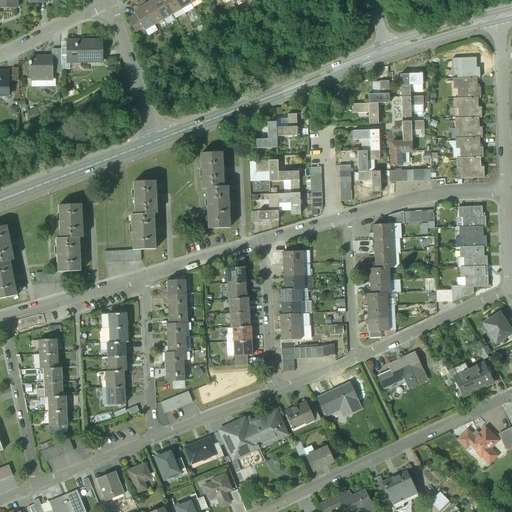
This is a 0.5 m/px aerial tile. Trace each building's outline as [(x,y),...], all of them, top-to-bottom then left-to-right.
[(0,0),(0,8),(16,9),(16,0),(0,0)] [(153,1),(147,5),(144,0),(141,2),(154,25),(163,20),(153,1)] [(172,14),(163,0),(154,0),(153,1),(163,20),(172,14)] [(176,0),(163,0),(172,14),(181,9),(176,0)] [(190,4),(188,0),(176,0),(181,9),(190,4)] [(154,25),(141,2),(138,4),(140,8),(134,12),(136,15),(143,27),(144,30),(154,25)] [(136,15),(128,20),(135,32),(143,27),(136,15)] [(102,41),(67,41),(68,63),(102,63),(102,41)] [(61,49),(51,49),(51,57),(52,57),(52,73),(55,73),(61,73),(61,49)] [(51,57),(30,57),(30,61),(29,61),(29,65),(30,65),(30,80),(52,80),(53,80),(55,80),(55,73),(52,73),(52,57),(51,57)] [(476,58),(452,58),(452,69),(456,69),(456,79),(477,78),(480,78),(479,67),(476,67),(476,58)] [(0,96),(9,96),(8,72),(0,72),(0,96)] [(422,74),(400,74),(401,97),(410,97),(409,85),(422,85),(422,74)] [(456,79),(452,79),(453,89),(457,89),(457,99),(477,98),(480,98),(480,87),(477,87),(477,78),(456,79)] [(388,81),(379,81),(379,94),(373,94),(368,94),(368,103),(377,103),(389,103),(388,81)] [(410,97),(401,97),(401,118),(411,118),(410,106),(423,106),(422,96),(410,97)] [(457,99),(453,99),(454,109),(457,109),(458,119),(478,118),(481,118),(481,107),(478,107),(477,98),(457,99)] [(368,103),(351,104),(352,113),(369,113),(369,124),(378,124),(377,103),(368,103)] [(288,127),(276,128),(276,137),(297,136),(297,114),(287,114),(288,127)] [(458,119),(454,119),(454,129),(458,129),(458,139),(479,138),(482,138),(482,127),(478,127),(478,118),(458,119)] [(423,121),(402,122),(402,143),(411,143),(411,131),(424,130),(423,121)] [(276,122),(267,122),(267,139),(256,140),(256,149),(277,148),(276,137),(276,128),(276,122)] [(378,130),(352,131),(353,140),(361,140),(369,140),(370,151),(379,151),(378,130)] [(458,139),(455,139),(455,149),(459,149),(459,158),(479,158),(483,158),(482,147),(479,147),(479,138),(458,139)] [(369,140),(361,140),(361,151),(370,151),(369,140)] [(402,143),(391,143),(392,165),(401,165),(400,152),(412,152),(411,143),(402,143)] [(361,151),(357,152),(358,172),(367,172),(367,161),(379,160),(379,151),(370,151),(361,151)] [(222,153),(201,154),(203,188),(207,188),(224,187),(222,153)] [(459,158),(455,159),(456,169),(460,169),(460,179),(483,178),(483,167),(480,167),(479,158),(459,158)] [(277,161),(255,161),(256,173),(268,172),(269,182),(278,181),(278,172),(277,161)] [(367,172),(358,172),(358,182),(365,181),(371,181),(371,187),(372,193),(381,192),(380,171),(367,172)] [(299,172),(278,172),(278,181),(289,181),(290,194),(299,193),(299,172)] [(155,181),(133,182),(135,215),(153,214),(157,214),(155,181)] [(224,187),(207,188),(209,228),(230,227),(228,187),(224,187)] [(290,194),(277,194),(278,204),(290,203),(291,215),(300,214),(299,193),(290,194)] [(277,194),(268,195),(269,211),(257,212),(258,221),(278,220),(278,204),(277,194)] [(81,204),(59,205),(60,239),(79,238),(83,238),(81,204)] [(482,206),(458,207),(458,218),(462,218),(462,228),(482,227),(485,227),(485,216),(482,216),(482,206)] [(403,211),(388,215),(389,224),(390,224),(390,225),(400,224),(404,224),(404,223),(403,211)] [(135,215),(131,215),(133,250),(141,250),(156,249),(153,214),(135,215)] [(389,224),(373,225),(373,240),(391,239),(391,232),(392,232),(392,231),(391,231),(390,225),(390,224),(389,224)] [(400,224),(390,225),(391,231),(392,231),(392,232),(391,232),(391,239),(401,238),(400,224)] [(7,225),(0,226),(0,262),(10,261),(13,260),(7,225)] [(462,228),(458,228),(459,238),(463,238),(463,248),(483,247),(486,247),(486,236),(483,236),(482,227),(462,228)] [(60,239),(56,239),(58,272),(66,272),(81,271),(79,238),(60,239)] [(391,239),(373,240),(374,254),(392,253),(391,239)] [(463,248),(459,248),(459,258),(463,257),(464,267),(484,267),(487,267),(487,256),(484,256),(483,247),(463,248)] [(133,250),(110,251),(110,262),(141,261),(141,250),(133,250)] [(286,252),(282,252),(283,265),(303,264),(302,251),(286,252)] [(392,253),(374,254),(375,269),(389,268),(393,268),(392,253)] [(0,262),(0,298),(17,295),(13,278),(10,261),(0,262)] [(303,264),(283,265),(283,278),(304,277),(303,264)] [(232,267),(226,268),(227,284),(245,283),(244,267),(232,267)] [(484,276),(484,267),(464,267),(460,268),(460,278),(464,277),(464,285),(464,288),(472,287),(488,287),(487,276),(484,276)] [(375,269),(369,269),(370,282),(390,281),(389,268),(375,269)] [(58,272),(35,273),(36,285),(66,283),(66,272),(58,272)] [(304,277),(283,278),(284,290),(300,289),(300,290),(304,289),(304,277)] [(428,278),(429,289),(437,289),(437,278),(428,278)] [(185,280),(167,281),(168,295),(186,294),(185,280)] [(390,281),(370,282),(371,294),(387,293),(390,293),(390,281)] [(245,283),(227,284),(228,300),(229,300),(246,299),(245,283)] [(464,285),(451,286),(451,290),(452,290),(452,302),(473,293),(472,287),(464,288),(464,285)] [(300,289),(284,290),(280,290),(281,303),(301,302),(301,301),(300,290),(300,289)] [(451,290),(436,291),(436,302),(452,302),(452,290),(451,290)] [(371,294),(366,294),(367,307),(387,306),(387,293),(371,294)] [(186,294),(168,295),(168,310),(186,309),(186,294)] [(246,299),(229,300),(230,314),(248,313),(247,299),(246,299)] [(301,302),(281,303),(281,315),(300,314),(300,315),(302,314),(301,302)] [(387,306),(367,307),(368,319),(388,318),(387,306)] [(186,309),(168,310),(169,324),(184,323),(187,323),(186,309)] [(126,313),(108,314),(108,315),(109,328),(126,328),(126,313)] [(248,313),(230,314),(231,328),(232,328),(249,327),(248,313)] [(300,314),(281,315),(279,315),(280,328),(300,327),(300,315),(300,314)] [(302,314),(300,315),(300,327),(309,326),(309,314),(302,314)] [(505,324),(499,314),(484,324),(496,343),(511,333),(505,324)] [(388,318),(368,319),(368,332),(381,332),(389,331),(388,318)] [(169,324),(166,324),(167,338),(185,338),(184,323),(169,324)] [(60,326),(47,327),(48,340),(56,339),(61,339),(60,326)] [(309,326),(300,327),(301,339),(310,339),(309,326)] [(249,327),(232,328),(233,342),(251,341),(250,327),(249,327)] [(300,327),(280,328),(281,341),(301,339),(300,327)] [(102,329),(101,329),(101,337),(100,339),(100,343),(106,343),(109,343),(109,328),(102,329)] [(126,328),(109,328),(109,343),(124,342),(127,342),(126,328)] [(185,338),(167,338),(168,353),(183,352),(186,352),(185,338)] [(48,340),(38,340),(39,355),(57,354),(56,339),(48,340)] [(251,341),(233,342),(234,353),(234,356),(247,356),(252,355),(251,341)] [(109,343),(106,343),(107,358),(125,357),(124,342),(109,343)] [(482,349),(478,342),(474,344),(478,351),(482,349)] [(328,346),(322,346),(322,347),(323,357),(329,357),(329,356),(334,355),(334,344),(328,345),(328,346)] [(482,349),(478,351),(483,360),(488,358),(482,349)] [(168,353),(165,353),(166,367),(184,366),(183,352),(168,353)] [(414,353),(388,365),(390,371),(377,377),(383,389),(397,383),(396,380),(408,374),(410,378),(408,379),(412,388),(427,381),(414,353)] [(57,354),(39,355),(39,369),(42,369),(58,368),(57,354)] [(247,356),(234,356),(234,366),(247,365),(247,356)] [(125,357),(107,358),(108,372),(123,371),(126,371),(125,357)] [(448,373),(441,361),(434,365),(441,377),(448,373)] [(464,363),(451,369),(455,377),(468,370),(464,363)] [(468,370),(477,388),(484,385),(485,387),(493,383),(488,372),(486,368),(484,363),(468,370)] [(184,366),(166,367),(167,382),(185,381),(184,366)] [(58,368),(42,369),(43,383),(62,383),(61,368),(58,368)] [(455,377),(453,378),(455,382),(457,387),(462,397),(470,394),(469,392),(477,388),(468,370),(455,377)] [(108,372),(105,372),(105,388),(124,387),(123,371),(108,372)] [(62,383),(43,383),(44,398),(47,398),(62,397),(62,383)] [(349,383),(317,398),(325,417),(344,409),(347,416),(361,409),(349,383)] [(124,387),(105,388),(106,405),(124,404),(124,387)] [(193,403),(188,392),(182,394),(187,405),(193,403)] [(182,394),(177,396),(181,407),(187,405),(182,394)] [(177,396),(171,398),(176,409),(181,407),(177,396)] [(62,397),(47,398),(48,412),(66,411),(65,397),(62,397)] [(171,398),(166,401),(170,412),(176,409),(171,398)] [(166,401),(160,403),(164,414),(170,412),(166,401)] [(317,412),(311,401),(306,403),(311,414),(317,412)] [(306,403),(285,413),(293,429),(313,420),(314,420),(311,414),(306,403)] [(136,406),(125,411),(127,416),(138,412),(136,406)] [(66,411),(48,412),(48,426),(58,426),(67,425),(66,411)] [(285,427),(278,411),(268,416),(275,431),(276,431),(285,427)] [(317,412),(311,414),(314,420),(313,420),(315,422),(320,420),(317,412)] [(249,417),(233,425),(246,453),(256,449),(259,448),(257,443),(255,444),(253,441),(265,435),(269,443),(279,438),(276,431),(275,431),(268,416),(267,415),(252,423),(249,417)] [(233,425),(220,431),(233,459),(246,453),(233,425)] [(58,426),(48,426),(49,434),(59,434),(58,426)] [(472,435),(467,430),(457,440),(466,448),(470,444),(482,457),(482,456),(489,463),(497,455),(489,448),(497,440),(485,428),(479,434),(476,431),(472,435)] [(506,451),(511,447),(511,430),(511,428),(498,434),(506,451)] [(209,438),(184,448),(191,464),(214,454),(215,454),(212,445),(209,438)] [(74,450),(69,440),(64,442),(68,453),(74,450)] [(68,453),(64,442),(58,444),(62,455),(68,453)] [(218,442),(212,445),(215,454),(214,454),(216,459),(223,456),(218,442)] [(300,442),(294,445),(299,456),(305,453),(300,442)] [(62,455),(58,444),(53,447),(57,458),(62,455)] [(53,447),(47,449),(51,460),(57,458),(53,447)] [(327,447),(306,457),(312,471),(333,461),(327,447)] [(47,449),(41,451),(46,462),(51,460),(47,449)] [(155,457),(164,480),(181,474),(175,461),(171,450),(155,457)] [(181,459),(175,461),(181,474),(182,477),(187,475),(181,459)] [(144,464),(128,471),(134,485),(137,493),(146,489),(143,482),(150,479),(144,464)] [(8,466),(0,468),(0,480),(12,476),(8,466)] [(382,482),(382,483),(384,488),(392,504),(401,500),(416,492),(406,471),(382,482)] [(115,472),(96,480),(105,501),(123,494),(124,493),(120,485),(115,472)] [(224,474),(211,480),(212,482),(203,486),(209,499),(216,496),(221,507),(229,503),(225,492),(231,490),(224,474)] [(379,476),(373,479),(379,491),(384,488),(382,483),(382,482),(379,476)] [(92,489),(88,478),(82,480),(86,491),(92,489)] [(132,498),(126,483),(120,485),(124,493),(123,494),(125,500),(132,498)] [(85,511),(77,490),(63,496),(69,511),(85,511)] [(242,503),(237,490),(230,493),(235,505),(242,503)] [(349,492),(337,498),(341,506),(343,511),(354,511),(363,510),(364,511),(372,507),(365,491),(351,497),(349,492)] [(439,492),(429,502),(438,511),(449,502),(439,492)] [(191,500),(196,511),(198,511),(202,511),(195,494),(190,496),(191,500)] [(69,511),(63,496),(49,502),(53,511),(69,511)] [(337,497),(326,502),(331,511),(341,506),(337,498),(337,497)] [(42,509),(38,499),(33,501),(37,511),(42,509)] [(175,506),(176,511),(196,511),(191,500),(175,506)] [(401,500),(392,504),(396,511),(404,507),(401,500)] [(326,502),(320,505),(323,511),(331,511),(326,502)]
